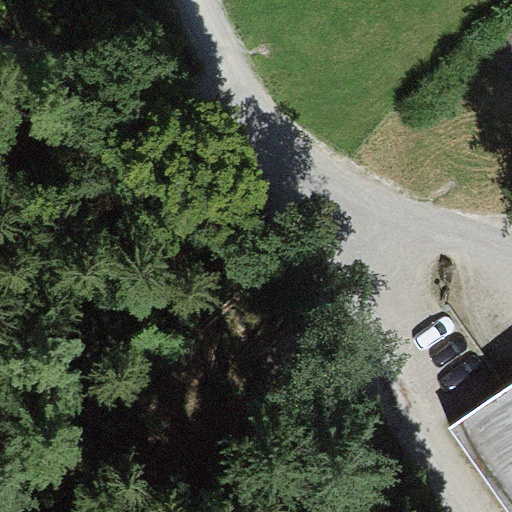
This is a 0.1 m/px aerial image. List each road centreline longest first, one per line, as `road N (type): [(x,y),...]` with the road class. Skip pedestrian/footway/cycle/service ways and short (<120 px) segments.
road 1 (track): [(197,0),(327,264),(476,511)]
road 2 (track): [(3,0),(250,102)]
road 3 (track): [(294,196),(439,223),(511,254)]
